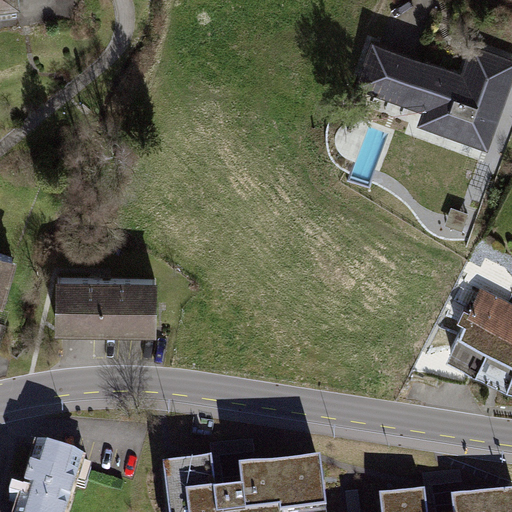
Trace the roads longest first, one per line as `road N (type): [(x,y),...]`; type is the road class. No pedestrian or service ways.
road 1 (tertiary): [(0,399),(76,384),(151,383),(511,437)]
road 2 (residential): [(0,161),(109,66),(126,38),(123,0)]
